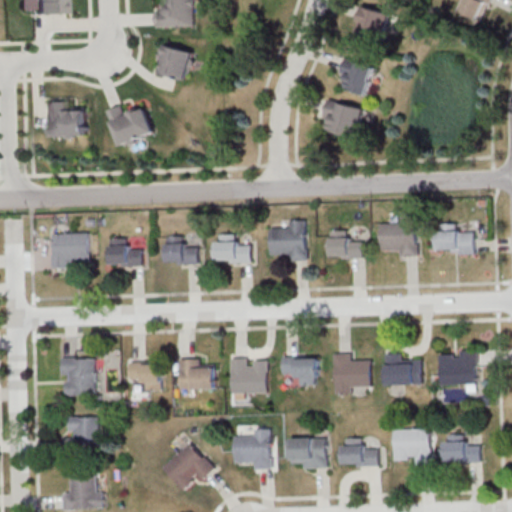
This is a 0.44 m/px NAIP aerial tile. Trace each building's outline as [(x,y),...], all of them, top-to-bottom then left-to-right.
[(35,0),(69,0),(69,13),(36,14),(35,0)] [(194,0),(195,24),(158,26),(158,9),(163,9),(163,1),(164,1),(164,0),(194,0)] [(484,20),(493,0),(463,0),(459,8),(484,20)] [(388,38),(393,11),(365,6),(361,33),(388,38)] [(189,79),(196,52),(165,44),(158,71),(189,79)] [(344,75),(352,78),(349,87),(369,95),(379,67),(350,57),(344,75)] [(87,136),(87,110),(68,110),(68,100),(49,100),(49,136),(87,136)] [(326,131),(362,136),(367,106),(331,100),(326,131)] [(107,110),(122,144),(155,130),(145,109),(141,110),(139,107),(129,111),(130,113),(127,115),(123,103),(107,110)] [(419,255),(419,214),(392,214),(392,224),(382,224),(382,249),(400,249),(400,255),(419,255)] [(307,219),(309,259),(293,259),(292,253),(272,254),(271,227),(291,226),(290,220),(307,219)] [(442,224),(443,230),(439,231),(440,249),(454,248),(454,251),(461,250),(461,253),(477,253),(476,231),(461,231),(461,229),(458,230),(458,223),(442,224)] [(332,230),(333,255),(344,255),(344,257),(365,257),(365,240),(351,241),(351,236),(348,236),(348,229),(332,230)] [(88,232),(51,232),(51,267),(71,267),(71,263),(88,263),(88,232)] [(219,234),(220,260),(231,259),(231,262),(252,261),(252,245),(239,245),(238,241),(235,241),(235,234),(219,234)] [(166,236),(167,261),(178,261),(178,263),(199,262),(199,246),(185,246),(185,242),(182,242),(182,235),(166,236)] [(109,238),(110,263),(121,263),(121,265),(142,265),(142,248),(128,249),(128,244),(125,244),(125,237),(109,238)] [(479,350),(442,350),(442,384),(479,384),(479,350)] [(388,352),(388,384),(423,384),(423,359),(404,359),(404,351),(388,352)] [(337,353),(338,394),(353,393),(353,386),(373,385),(372,359),(353,360),(353,352),(337,353)] [(285,356),(307,355),(307,357),(320,357),(321,375),(317,375),(317,383),(303,383),(302,376),(299,376),(299,372),(285,373),(285,356)] [(63,394),(98,394),(98,356),(63,356),(63,394)] [(234,357),(235,393),(271,392),(270,359),(256,359),(256,365),(249,365),(249,357),(234,357)] [(219,389),(219,367),(206,367),(206,358),(182,358),(182,389),(219,389)] [(165,361),(132,361),(132,379),(145,379),(145,389),(165,389),(165,361)] [(103,416),(69,416),(69,448),(103,448),(103,416)] [(397,463),(434,463),(434,427),(397,427),(397,463)] [(272,428),(273,467),(257,468),(257,461),(238,462),(237,435),(257,435),(257,428),(272,428)] [(483,462),(483,443),(469,443),(469,433),(447,433),(447,462),(483,462)] [(293,438),(328,437),(329,467),(306,468),(306,462),(293,463),(293,438)] [(381,466),(381,446),(367,446),(367,438),(345,438),(345,466),(381,466)] [(165,467),(188,492),(216,465),(193,441),(165,467)] [(106,489),(99,489),(99,475),(66,475),(66,508),(106,508),(106,489)]
